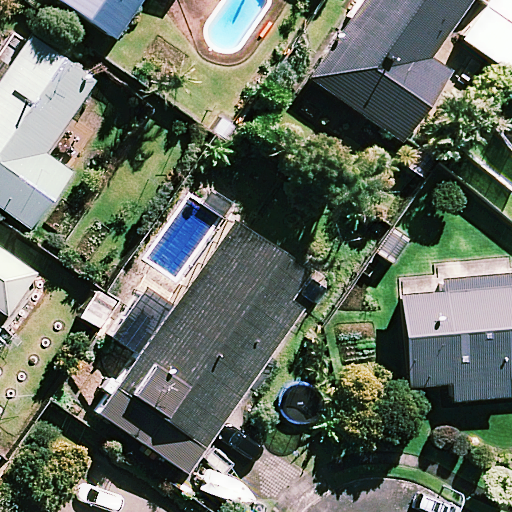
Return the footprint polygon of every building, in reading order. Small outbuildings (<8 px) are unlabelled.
[(62,0),(112,36),(137,0),(62,0)] [(464,0),(359,0),(309,76),(400,136),(446,67),(428,55),(464,0)] [(511,67),(511,0),(487,0),(459,36),(508,73),(511,67)] [(90,77),(22,30),(0,61),(0,202),(29,223),(67,169),(39,149),(90,77)] [(304,268),(224,214),(172,292),(146,275),(108,332),(136,350),(96,410),(186,470),(296,305),(285,297),(304,268)] [(33,271),(0,247),(0,306),(5,310),(33,271)] [(511,278),(511,279),(510,265),(440,270),(441,288),(399,291),(405,381),(449,378),(450,396),(505,392),(503,372),(511,371),(511,278)]
